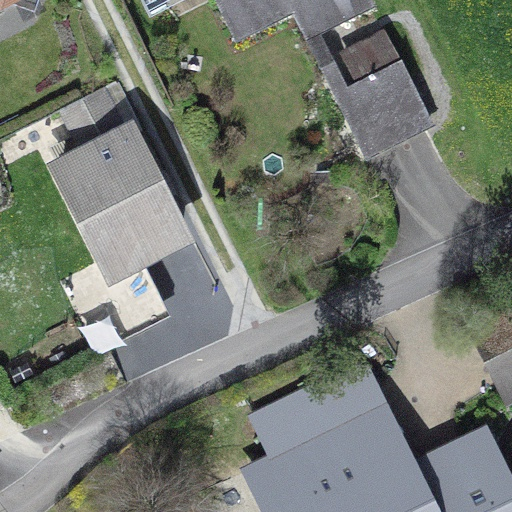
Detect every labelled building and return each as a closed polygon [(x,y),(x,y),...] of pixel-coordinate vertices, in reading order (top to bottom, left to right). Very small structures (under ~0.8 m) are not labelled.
[(218,0),(237,38),(291,11),(304,37),(368,6),(364,0),(218,0)] [(347,94),(375,151),(427,125),(399,68),(347,94)] [(131,264),(180,239),(128,137),(60,172),(103,258),(69,275),(101,338),(154,312),(131,264)] [(511,310),(480,327),(511,389),(511,310)] [(511,511),(479,444),(385,490),(389,498),(370,507),(315,392),(256,420),(278,465),(260,474),(277,511),(511,511)]
